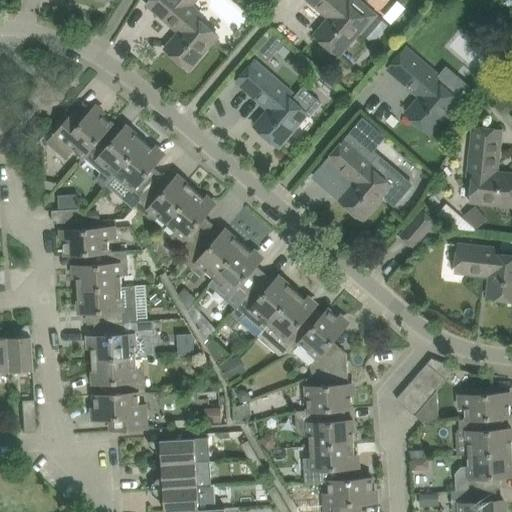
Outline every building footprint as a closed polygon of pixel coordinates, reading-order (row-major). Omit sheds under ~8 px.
[(151,0),(148,4),(181,32),(167,49),(190,69),(219,35),(196,16),(200,12),(186,1),(187,0),(151,0)] [(310,0),(331,18),(317,35),(340,55),(369,21),(344,0),(310,0)] [(275,33),(259,53),(270,62),(287,44),(275,33)] [(431,133),(459,100),(437,81),(441,77),(407,48),(389,68),(422,97),(408,113),(431,133)] [(256,61),(238,81),(271,110),(256,126),(279,146),(308,113),(311,116),(322,103),(304,88),(293,100),(286,94),(289,90),(256,61)] [(68,108),(56,123),(61,128),(57,133),(85,157),(90,151),(89,150),(109,127),(110,128),(114,124),(95,108),(86,118),(77,110),(74,113),(68,108)] [(365,118),(355,130),(367,140),(377,128),(365,118)] [(119,136),(110,128),(109,127),(89,150),(90,151),(85,157),(102,172),(101,174),(100,174),(99,176),(99,178),(99,180),(100,182),(101,184),(105,187),(116,175),(145,140),(128,125),(119,136)] [(472,201),(496,203),(511,205),(511,174),(497,173),(502,130),(475,127),(470,171),(475,172),(472,201)] [(347,139),(329,160),(356,183),(341,200),(364,219),(385,195),(395,205),(413,184),(380,156),(374,163),(347,139)] [(161,177),(161,178),(164,175),(154,167),(164,156),(145,140),(116,175),(142,199),(144,197),(161,177)] [(168,224),(197,190),(179,175),(170,185),(161,178),(161,177),(144,197),(142,199),(159,216),(168,224)] [(208,232),(215,224),(206,216),(215,206),(197,190),(168,224),(195,247),(208,231),(208,232)] [(84,219),(83,211),(83,208),(80,208),(60,210),(53,210),(54,223),(84,221),(84,219)] [(480,210),(468,219),(476,229),(487,220),(480,210)] [(414,246),(435,221),(423,211),(402,235),(414,246)] [(109,227),(65,230),(67,254),(81,253),(91,253),(91,252),(111,251),(110,239),(109,227)] [(217,240),(208,232),(208,231),(195,247),(190,253),(189,252),(183,259),(201,276),(207,270),(216,278),(244,244),(227,229),(217,240)] [(262,260),(244,244),(216,278),(210,285),(237,308),(243,301),(262,278),(253,270),(262,260)] [(511,299),(511,255),(495,254),(496,249),(460,245),(457,271),(492,275),(490,297),(511,299)] [(82,265),(78,265),(79,289),(123,286),(122,263),(129,263),(128,250),(111,251),(91,252),(91,253),(81,253),(82,265)] [(270,324),(298,291),(280,276),(271,286),(262,278),(243,301),(237,308),(232,313),(259,336),(264,331),(270,324)] [(139,321),(136,285),(123,286),(79,289),(81,312),(95,312),(95,324),(105,323),(125,322),(125,321),(135,321),(139,321)] [(179,294),(188,310),(194,304),(199,299),(185,287),(179,294)] [(315,325),(324,315),(315,307),(316,306),(298,291),(270,324),(264,331),(291,354),(296,347),(297,348),(301,342),(316,325),(315,325)] [(217,329),(194,304),(188,310),(206,342),(211,336),(217,329)] [(324,315),(315,325),(316,325),(301,342),(319,357),(311,367),(314,376),(325,372),(347,353),(348,352),(334,340),(348,325),(330,309),(324,315)] [(96,336),(92,336),(93,359),(137,357),(156,355),(154,320),(149,320),(139,321),(135,321),(125,321),(125,322),(105,323),(95,324),(96,336)] [(20,336),(6,337),(8,371),(33,370),(30,324),(25,324),(20,331),(20,336)] [(212,337),(207,343),(218,364),(231,356),(212,337)] [(350,383),(348,352),(347,353),(325,372),(314,376),(307,379),(310,385),(305,385),(306,399),(309,399),(309,408),(307,408),(307,410),(309,410),(339,408),(339,409),(353,408),(352,384),(350,383)] [(140,393),(138,368),(137,357),(93,359),(95,383),(109,382),(110,394),(140,393)] [(433,358),(429,363),(448,379),(457,367),(433,358)] [(448,379),(429,363),(421,372),(440,388),(448,379)] [(440,388),(421,372),(413,381),(432,397),(439,390),(440,388)] [(432,397),(413,381),(406,390),(424,406),(432,397)] [(424,406),(406,390),(398,399),(417,415),(424,406)] [(439,390),(432,397),(424,406),(417,415),(424,422),(440,421),(439,390)] [(468,415),(465,415),(465,418),(465,419),(467,419),(497,417),(498,417),(511,416),(510,392),(483,394),(482,392),(472,392),(472,394),(466,395),(467,407),(468,415)] [(148,428),(147,415),(147,403),(140,404),(140,393),(110,394),(96,395),(97,419),(111,418),(112,430),(148,428)] [(35,400),(34,400),(23,400),(25,432),(37,431),(35,400)] [(251,402),(234,407),(235,416),(252,414),(251,402)] [(340,420),(339,409),(339,408),(309,410),(307,410),(301,410),(299,410),(296,414),(297,431),(303,436),(311,436),(311,446),(356,443),(354,420),(340,420)] [(511,428),(499,429),(498,417),(497,417),(467,419),(465,419),(465,418),(460,419),(461,431),(468,431),(469,443),(470,455),(511,451),(511,428)] [(163,450),(163,464),(212,461),(210,437),(151,440),(151,445),(157,451),(163,450)] [(242,444),(250,458),(258,454),(250,440),(242,444)] [(357,479),(356,467),(357,467),(356,443),(311,446),(313,482),(329,481),(343,480),(343,479),(357,479)] [(511,475),(511,451),(470,455),(470,465),(462,467),(456,473),(458,491),(460,491),(472,490),(490,489),(502,488),(502,476),(511,475)] [(267,468),(258,454),(250,458),(259,473),(267,468)] [(213,485),(212,461),(163,464),(164,478),(159,478),(153,484),(154,488),(213,485)] [(343,480),(329,481),(331,511),(361,511),(361,503),(375,502),(374,478),(357,479),(343,479),(343,480)] [(213,485),(154,488),(154,493),(160,498),(166,498),(166,511),(170,511),(176,511),(177,511),(200,510),(200,509),(217,508),(216,485),(213,485)] [(269,490),(277,504),(285,499),(277,485),(269,490)] [(491,501),(490,489),(472,490),(460,491),(460,511),(505,511),(505,500),(491,501)] [(292,511),(285,499),(277,504),(282,511),(292,511)]
